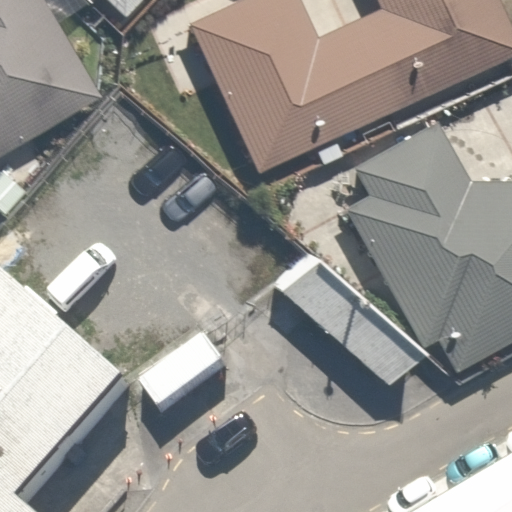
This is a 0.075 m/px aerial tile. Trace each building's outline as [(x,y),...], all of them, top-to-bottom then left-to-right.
[(0,0),(0,151),(96,96),(40,0),(0,0)] [(106,0),(119,12),(129,0),(106,0)] [(335,18),(310,30),(294,0),(234,0),(190,25),(251,168),(377,111),(335,18)] [(511,51),(511,38),(495,0),(372,0),(373,1),(335,18),(377,111),(511,51)] [(511,338),(511,180),(462,182),(431,128),(360,170),(373,193),(346,208),(445,377),(511,338)] [(31,297),(0,269),(0,511),(34,511),(26,505),(130,382),(63,325),(66,322),(34,295),(31,297)] [(511,511),(511,468),(481,485),(496,511),(511,511)] [(496,511),(481,485),(442,511),(496,511)]
